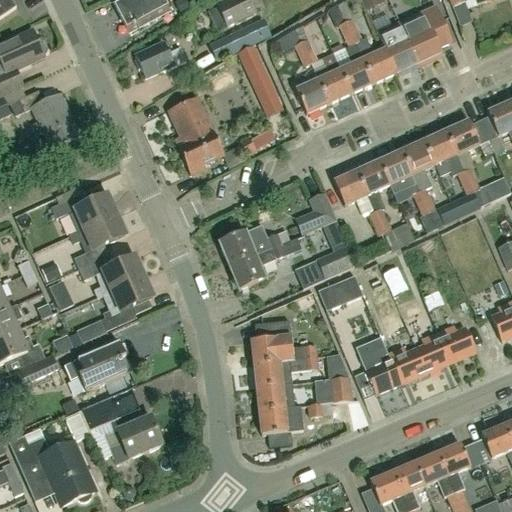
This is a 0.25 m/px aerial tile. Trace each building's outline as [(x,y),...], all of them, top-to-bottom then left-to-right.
[(0,0),(0,20),(16,10),(8,0),(0,0)] [(125,0),(113,6),(128,34),(171,11),(167,4),(174,0),(125,0)] [(174,5),(179,16),(189,11),(184,0),(174,5)] [(247,0),(235,0),(217,10),(227,31),(256,16),(247,0)] [(363,5),(360,0),(352,0),(351,1),(355,9),(363,5)] [(382,0),(360,0),(363,5),(366,13),(384,5),(382,0)] [(500,1),(499,0),(484,0),(486,4),(475,7),(476,9),(500,1)] [(351,23),(343,5),(337,8),(345,25),(338,28),(342,38),(349,35),(350,37),(356,34),(358,34),(352,22),(351,23)] [(337,7),(327,13),(335,30),(338,28),(345,25),(337,8),(337,7)] [(378,11),(381,23),(396,19),(393,8),(378,11)] [(399,26),(418,67),(427,63),(428,66),(440,60),(439,57),(440,57),(438,51),(451,45),(438,16),(424,22),(422,16),(399,26)] [(260,25),(231,39),(232,41),(211,52),(217,64),(267,40),(260,25)] [(418,67),(399,26),(377,37),(384,53),(395,77),(397,77),(398,79),(410,74),(408,71),(418,67)] [(302,30),(295,34),(300,45),(307,41),(302,30)] [(39,42),(35,44),(31,34),(0,47),(0,101),(2,100),(21,91),(24,90),(16,71),(42,59),(41,57),(45,55),(46,52),(42,43),(39,42)] [(275,46),(284,59),(295,53),(293,50),(300,46),(300,45),(295,34),(275,46)] [(347,51),(332,57),(340,73),(351,97),(373,87),(355,47),(362,44),(358,34),(356,34),(350,37),(349,35),(342,38),(347,51)] [(362,44),(355,47),(373,87),(395,77),(384,53),(374,58),(367,42),(362,44)] [(300,46),(293,50),(295,53),(297,58),(304,55),(305,57),(312,54),(307,43),(300,46)] [(135,60),(144,81),(163,72),(164,75),(186,65),(180,51),(168,56),(164,46),(135,60)] [(253,49),(238,56),(267,120),(282,113),(253,49)] [(297,58),(303,71),(317,65),(312,54),(305,57),(304,55),(297,58)] [(324,70),(313,75),(317,83),(328,108),(351,97),(340,73),(329,78),(324,70)] [(195,99),(225,85),(220,75),(190,88),(195,99)] [(317,83),(294,94),(305,118),(328,108),(317,83)] [(39,94),(25,100),(9,108),(15,120),(32,113),(50,153),(79,140),(60,98),(44,105),(39,94)] [(0,122),(11,117),(7,109),(2,100),(0,101),(0,122)] [(179,152),(214,137),(212,134),(210,134),(196,104),(169,116),(181,141),(174,144),(177,151),(178,150),(179,152)] [(511,110),(510,105),(487,116),(488,120),(479,124),(488,144),(498,140),(507,136),(511,147),(511,110)] [(467,153),(479,148),(470,128),(468,124),(445,134),(456,158),(467,153)] [(479,124),(470,128),(479,148),(488,144),(479,124)] [(270,131),(250,143),(249,141),(236,148),(243,160),(275,141),(270,131)] [(445,134),(423,144),(434,169),(439,179),(449,174),(451,180),(457,177),(457,178),(464,175),(456,158),(445,134)] [(178,150),(177,151),(190,178),(205,171),(203,167),(223,158),(214,137),(179,152),(178,150)] [(423,144),(400,154),(419,195),(418,195),(418,196),(413,198),(417,207),(423,205),(424,207),(430,204),(434,214),(428,216),(429,217),(434,230),(443,226),(437,212),(435,213),(426,192),(431,190),(424,173),(434,169),(423,144)] [(400,154),(378,165),(389,189),(393,199),(415,189),(418,195),(419,195),(400,154)] [(374,215),(380,213),(384,211),(376,195),(378,194),(389,189),(378,165),(356,175),(367,199),(374,215)] [(469,186),(475,183),(470,172),(464,175),(457,178),(462,187),(468,184),(469,186)] [(367,199),(356,175),(333,185),(344,209),(354,205),(367,199)] [(479,192),(475,183),(469,186),(468,184),(462,187),(467,199),(473,196),(480,193),(479,192)] [(473,196),(480,210),(490,206),(483,190),(479,192),(480,193),(473,196)] [(323,197),(308,204),(320,230),(335,224),(323,197)] [(50,211),(56,222),(66,217),(67,219),(71,228),(75,237),(69,240),(115,220),(110,210),(106,200),(98,204),(86,209),(84,203),(81,198),(66,204),(50,211)] [(417,207),(413,198),(412,199),(421,221),(429,217),(428,216),(434,214),(430,204),(424,207),(423,205),(417,207)] [(332,218),(343,214),(339,201),(328,205),(332,218)] [(385,225),(380,213),(374,215),(368,218),(373,228),(378,225),(379,227),(385,225)] [(390,234),(385,225),(379,227),(378,225),(373,228),(368,218),(367,219),(367,220),(377,240),(390,234)] [(69,240),(72,249),(79,245),(82,251),(84,257),(94,252),(104,248),(114,243),(124,239),(119,229),(115,220),(69,240)] [(340,237),(329,228),(323,234),(334,244),(340,237)] [(261,229),(245,236),(219,247),(229,270),(290,244),(285,233),(267,242),(261,229)] [(296,241),(290,244),(229,270),(238,293),(264,282),(259,271),(301,253),(296,241)] [(511,244),(496,252),(507,274),(511,271),(511,244)] [(315,263),(324,282),(352,270),(344,251),(315,263)] [(78,273),(86,269),(84,264),(82,258),(73,262),(75,268),(78,273)] [(95,278),(95,279),(97,285),(100,290),(97,292),(93,294),(94,298),(96,301),(119,291),(142,281),(138,271),(133,261),(123,265),(113,270),(106,273),(95,278)] [(21,279),(32,274),(28,264),(17,269),(21,279)] [(46,285),(61,279),(56,267),(41,273),(46,285)] [(82,284),(91,280),(86,269),(78,273),(82,284)] [(37,285),(32,274),(21,279),(26,290),(37,285)] [(151,300),(142,281),(96,301),(96,303),(102,300),(108,314),(102,317),(104,321),(100,323),(105,335),(136,322),(135,318),(152,311),(148,302),(151,300)] [(336,287),(318,295),(327,314),(344,306),(336,287)] [(427,315),(444,308),(439,296),(438,296),(437,294),(430,296),(429,294),(420,297),(427,315)] [(53,303),(58,314),(72,307),(67,297),(53,303)] [(421,313),(417,304),(398,312),(402,322),(421,313)] [(511,304),(497,311),(499,317),(490,321),(500,345),(511,339),(511,304)] [(7,312),(0,314),(0,340),(17,333),(13,325),(22,321),(16,308),(7,311),(7,312)] [(52,318),(47,308),(37,313),(41,323),(52,318)] [(302,362),(317,361),(316,349),(291,352),(288,325),(261,329),(262,342),(250,344),(253,368),(279,365),(302,362)] [(376,330),(361,336),(371,360),(369,360),(374,371),(365,374),(375,398),(400,388),(387,358),(376,330)] [(453,330),(437,337),(449,367),(475,356),(465,332),(456,336),(453,330)] [(21,342),(17,333),(0,340),(0,367),(27,356),(32,368),(45,362),(38,347),(33,350),(28,339),(21,342)] [(420,344),(423,350),(414,353),(425,377),(449,367),(437,337),(420,344)] [(72,366),(78,381),(85,395),(126,377),(120,363),(125,361),(119,346),(72,366)] [(404,351),(387,358),(400,388),(425,377),(414,353),(406,357),(404,351)] [(45,362),(32,368),(33,369),(15,376),(22,390),(58,374),(51,360),(45,363),(45,362)] [(255,391),(292,387),(291,376),(319,373),(317,361),(302,362),(279,365),(253,368),(255,391)] [(349,383),(339,384),(328,385),(330,396),(331,408),(341,407),(352,406),(350,394),(349,383)] [(292,387),(255,391),(258,415),(284,412),(294,411),(292,387)] [(111,400),(80,413),(102,461),(112,457),(117,469),(129,464),(128,462),(162,448),(150,420),(118,433),(114,424),(120,421),(111,400)] [(0,424),(9,421),(0,401),(0,424)] [(63,407),(68,417),(80,411),(75,401),(63,407)] [(331,408),(320,409),(322,419),(332,418),(331,408)] [(320,409),(315,410),(307,410),(308,421),(322,419),(320,409)] [(294,411),(284,412),(258,415),(261,438),(303,434),(300,410),(294,411)] [(65,422),(75,446),(89,440),(79,416),(65,422)] [(28,429),(33,439),(48,431),(44,421),(28,429)] [(511,425),(503,429),(511,449),(511,425)] [(511,452),(511,449),(503,429),(480,438),(482,443),(490,462),(511,452)] [(291,436),(266,439),(268,452),(292,449),(291,436)] [(24,440),(8,447),(29,493),(45,486),(43,483),(49,481),(61,509),(77,503),(80,505),(84,505),(88,503),(90,500),(91,496),(94,495),(72,446),(50,456),(43,441),(28,447),(24,440)] [(490,462),(482,443),(462,451),(470,471),(490,462)] [(460,447),(437,457),(454,497),(446,500),(450,511),(459,511),(467,509),(461,494),(464,493),(458,476),(470,471),(462,451),(460,447)] [(437,457),(415,466),(425,490),(436,485),(443,502),(446,500),(454,497),(437,457)] [(8,485),(17,481),(10,466),(1,470),(8,485)] [(415,466),(392,475),(407,511),(418,511),(420,511),(413,495),(425,490),(415,466)] [(407,511),(392,475),(369,485),(372,493),(361,497),(367,511),(383,511),(382,508),(391,504),(394,511),(407,511)] [(23,496),(17,481),(8,485),(14,500),(23,496)] [(122,494),(124,500),(130,502),(135,497),(133,491),(127,489),(122,494)]
